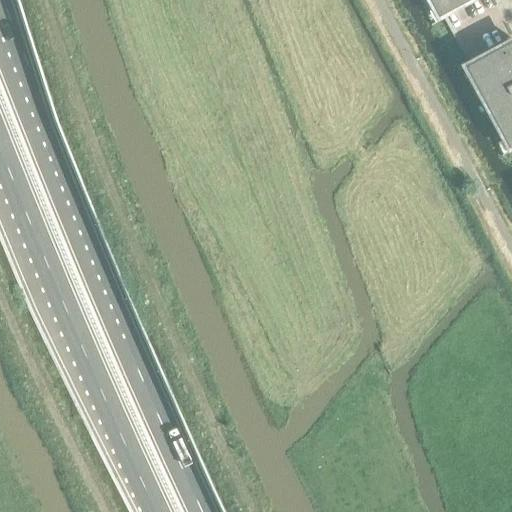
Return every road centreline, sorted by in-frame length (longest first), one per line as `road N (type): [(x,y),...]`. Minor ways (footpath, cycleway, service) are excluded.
road 1 (trunk): [(202,511),(0,34)]
road 2 (trunk): [(0,153),(155,511)]
